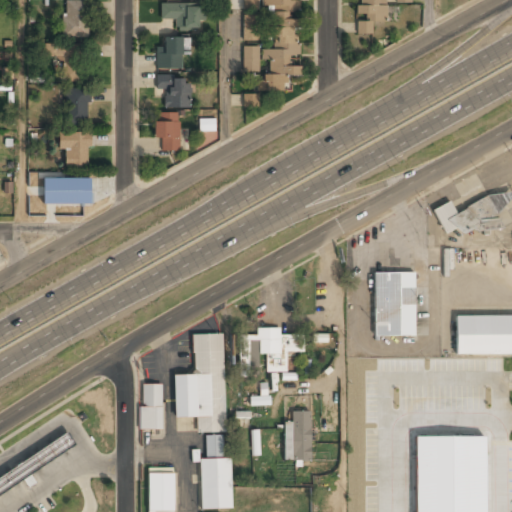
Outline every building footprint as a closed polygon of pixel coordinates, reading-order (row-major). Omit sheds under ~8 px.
[(86,0),(62,0),(62,37),(86,37),(86,0)] [(298,77),(299,65),(290,64),(290,55),(292,55),(295,0),(241,0),(241,7),(257,8),(257,7),(269,8),(264,90),(284,91),(285,76),(298,77)] [(355,0),(356,34),(372,34),(371,22),(388,21),(387,0),(355,0)] [(198,3),(159,3),(159,19),(174,19),(174,30),(198,30),(198,3)] [(242,40),(258,40),(258,15),(242,15),(242,40)] [(155,68),(182,68),(182,37),(161,37),(161,45),(155,45),(155,68)] [(61,81),(82,81),(83,45),(41,45),(41,58),(62,58),(61,81)] [(258,46),(242,46),(242,71),(258,71),(258,46)] [(163,89),(163,107),(188,107),(188,76),(155,76),(155,89),(163,89)] [(63,89),(63,122),(87,122),(87,89),(63,89)] [(242,106),(257,107),(258,94),(242,94),(242,106)] [(160,139),(160,151),(178,151),(178,112),(153,112),(153,139),(160,139)] [(199,130),(213,129),(212,119),(199,120),(199,130)] [(57,149),(62,149),(62,166),(88,166),(88,131),(57,131),(57,149)] [(497,193),(453,211),(449,202),(432,209),(442,234),(448,231),(498,226),(496,208),(511,201),(511,191),(497,193)] [(413,272),(372,272),(372,336),(413,336),(413,272)] [(511,354),(511,315),(453,315),(454,354),(511,354)] [(288,353),(302,353),(302,336),(278,335),(278,328),(256,328),(255,335),(240,334),(238,367),(262,368),(262,371),(287,372),(288,353)] [(221,334),(191,335),(192,374),(172,374),(173,418),(195,417),(196,433),(224,432),(221,334)] [(160,384),(139,384),(139,429),(160,429),(160,384)] [(283,421),(283,460),(309,460),(309,411),(290,411),(290,421),(283,421)] [(259,455),(258,430),(250,430),(251,455),(259,455)] [(0,492),(74,446),(66,433),(0,474),(0,492)] [(221,436),(205,436),(205,457),(221,457),(221,436)] [(204,465),(206,468),(203,470),(211,483),(228,474),(218,457),(204,465)] [(172,511),(172,472),(146,472),(146,511),(172,511)]
